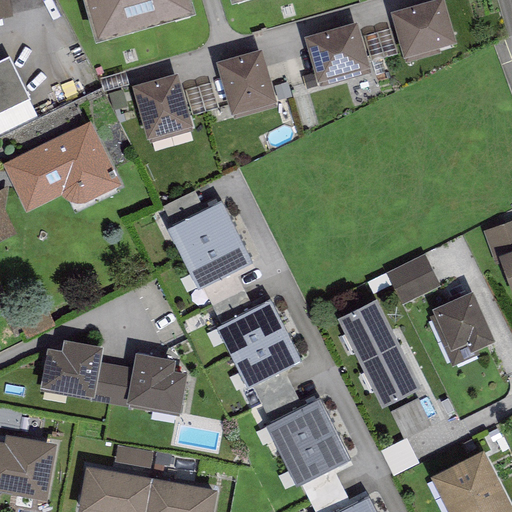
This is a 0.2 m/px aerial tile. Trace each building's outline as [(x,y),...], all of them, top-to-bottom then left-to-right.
[(0,0),(0,21),(11,19),(7,0),(0,0)] [(188,0),(80,0),(95,49),(194,20),(188,0)] [(228,0),(231,9),(263,0),(228,0)] [(443,1),(391,16),(404,62),(456,48),(443,1)] [(357,26),(304,41),(317,87),(370,72),(357,26)] [(261,54),(217,65),(231,118),(275,106),(261,54)] [(8,59),(0,62),(0,135),(36,118),(8,59)] [(176,78),(132,90),(146,142),(190,131),(176,78)] [(90,126),(2,169),(26,217),(61,200),(66,203),(75,207),(84,206),(93,202),(120,189),(90,126)] [(0,190),(0,238),(19,232),(4,189),(0,190)] [(181,262),(236,234),(221,204),(166,232),(181,262)] [(495,265),(500,263),(499,260),(511,255),(511,222),(484,233),(495,265)] [(236,234),(181,262),(197,294),(252,266),(236,234)] [(511,255),(499,260),(500,263),(511,296),(511,255)] [(424,256),(385,275),(401,306),(439,287),(424,256)] [(473,295),(432,313),(434,317),(430,318),(452,369),(478,358),(476,354),(495,346),(473,295)] [(230,361),(286,333),(270,303),(214,331),(230,361)] [(337,323),(359,367),(398,347),(376,304),(337,323)] [(286,333),(230,361),(246,392),(302,364),(286,333)] [(109,405),(116,367),(100,364),(102,351),(62,344),(60,355),(47,352),(40,391),(90,400),(90,402),(109,405)] [(421,393),(398,347),(359,367),(382,412),(421,393)] [(133,370),(116,367),(109,405),(128,409),(128,407),(179,417),(187,376),(173,374),(175,363),(135,356),(133,370)] [(279,458),(335,430),(320,401),(265,429),(279,458)] [(335,430),(279,458),(295,490),(351,462),(335,430)] [(385,448),(396,472),(422,461),(411,437),(385,448)] [(5,447),(0,446),(0,495),(47,504),(56,448),(6,440),(5,447)] [(121,442),(117,465),(153,471),(156,448),(121,442)] [(511,511),(483,455),(430,481),(445,511),(511,511)] [(146,511),(152,484),(86,471),(77,511),(146,511)] [(213,511),(217,496),(152,484),(146,511),(213,511)] [(374,511),(368,499),(341,511),(374,511)]
